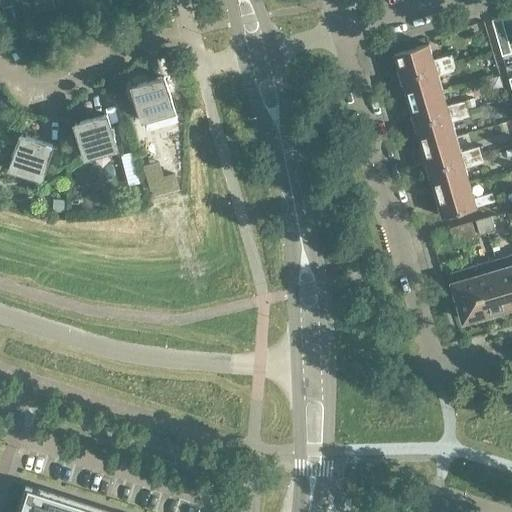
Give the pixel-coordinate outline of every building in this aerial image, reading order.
[(33,0),(38,13),(46,11),(42,0),(33,0)] [(42,0),(46,11),(54,8),(52,0),(42,0)] [(2,9),(6,22),(15,20),(11,6),(2,9)] [(499,47),(509,44),(506,35),(496,38),(499,47)] [(401,78),(454,63),(451,55),(433,60),(428,44),(394,54),(401,78)] [(509,44),(499,47),(502,56),(511,53),(509,44)] [(401,78),(408,101),(442,91),(438,76),(456,70),(454,63),(401,78)] [(164,77),(163,77),(132,86),(142,118),(173,108),(164,77)] [(414,124),(467,109),(465,101),(447,106),(442,91),(408,101),(414,124)] [(480,107),(470,110),(473,119),(482,116),(480,107)] [(414,124),(421,147),(456,137),(451,122),(469,116),(467,109),(414,124)] [(116,146),(107,114),(75,123),(84,155),(116,146)] [(42,176),(52,145),(21,134),(11,166),(42,176)] [(428,170),(481,155),(478,147),(460,152),(456,137),(421,147),(428,170)] [(428,170),(435,193),(469,183),(465,168),(483,162),(481,155),(428,170)] [(469,183),(435,193),(442,217),(494,201),(492,193),(474,198),(469,183)] [(52,200),(52,212),(63,212),(64,200),(52,200)] [(496,225),(508,220),(503,207),(490,213),(496,225)] [(483,218),(487,232),(495,230),(491,216),(483,218)] [(479,234),(487,232),(483,218),(475,221),(479,234)] [(472,222),(449,228),(453,242),(476,236),(472,222)] [(511,254),(495,259),(509,307),(511,306),(511,254)] [(503,309),(509,307),(495,259),(472,266),(476,278),(487,314),(486,314),(487,317),(504,312),(503,309)] [(487,314),(476,278),(472,266),(450,273),(464,320),(486,314),(487,314)] [(101,511),(28,488),(20,511),(101,511)]
